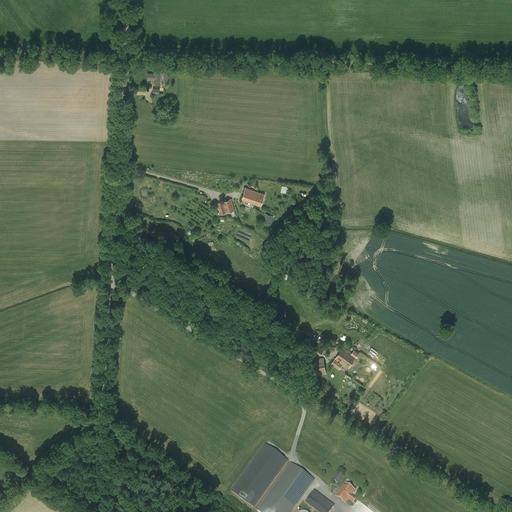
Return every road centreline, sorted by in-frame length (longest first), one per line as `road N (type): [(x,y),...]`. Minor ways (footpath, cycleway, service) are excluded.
road 1 (unclassified): [(102,431),(127,0)]
road 2 (track): [(124,56),(511,67)]
